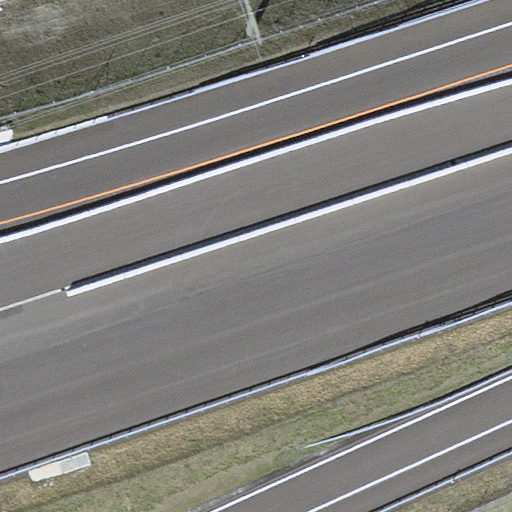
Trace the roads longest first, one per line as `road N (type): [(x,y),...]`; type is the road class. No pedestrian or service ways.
road 1 (motorway): [(0,396),(511,225)]
road 2 (motorway): [(511,84),(0,245)]
road 3 (motorway): [(511,51),(0,197)]
road 4 (motorway): [(271,511),(511,403)]
